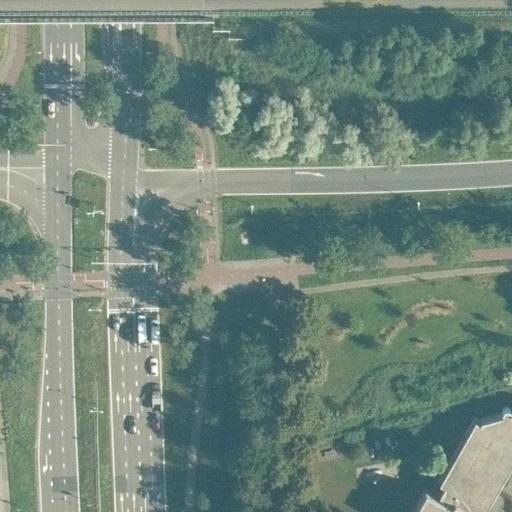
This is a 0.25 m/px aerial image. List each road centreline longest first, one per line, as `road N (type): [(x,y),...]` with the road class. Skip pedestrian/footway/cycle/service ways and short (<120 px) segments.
road 1 (motorway): [(122,181),(511,172)]
road 2 (primary): [(55,176),(65,511)]
road 3 (primary): [(142,511),(122,181)]
